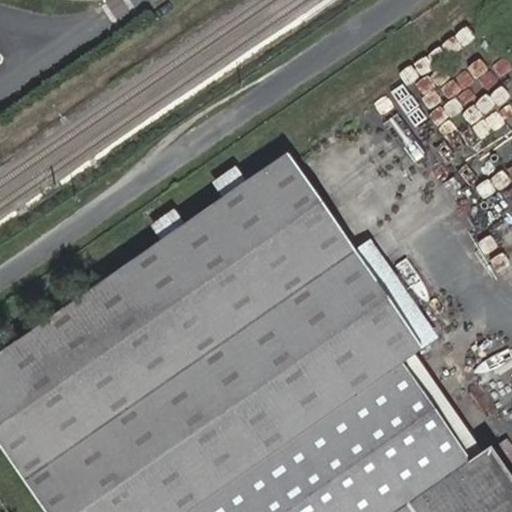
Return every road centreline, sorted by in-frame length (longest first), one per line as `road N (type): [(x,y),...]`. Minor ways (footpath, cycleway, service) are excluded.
road 1 (residential): [(407,0),(0,279)]
road 2 (unknown): [(511,310),(361,128)]
